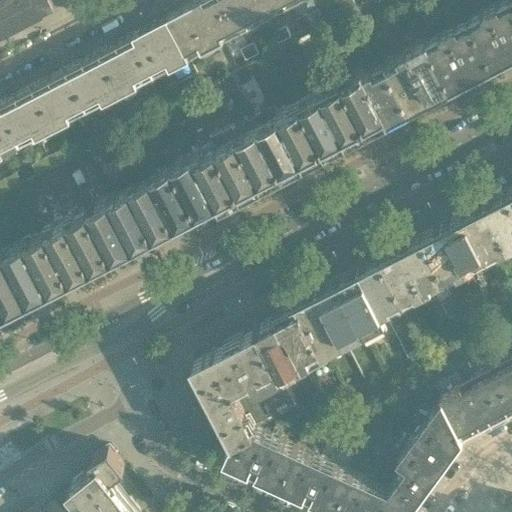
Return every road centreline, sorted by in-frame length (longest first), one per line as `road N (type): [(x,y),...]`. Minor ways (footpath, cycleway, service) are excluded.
road 1 (tertiary): [(102,332),(511,118)]
road 2 (residential): [(275,511),(169,463),(133,401)]
road 3 (residential): [(0,482),(133,401)]
road 4 (residential): [(0,67),(128,0)]
